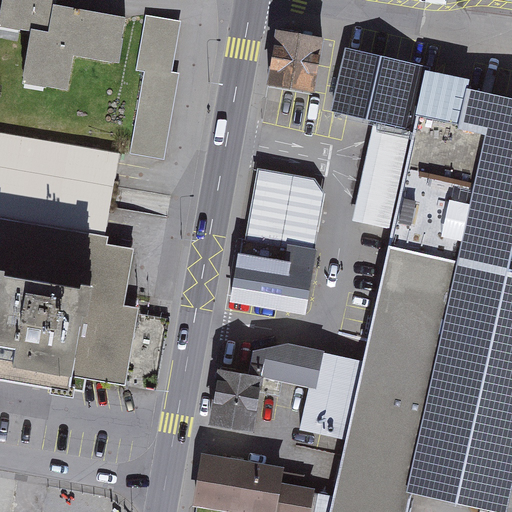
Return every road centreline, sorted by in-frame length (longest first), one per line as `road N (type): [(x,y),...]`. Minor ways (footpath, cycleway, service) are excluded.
road 1 (secondary): [(251,0),(164,485)]
road 2 (residential): [(164,485),(0,457)]
